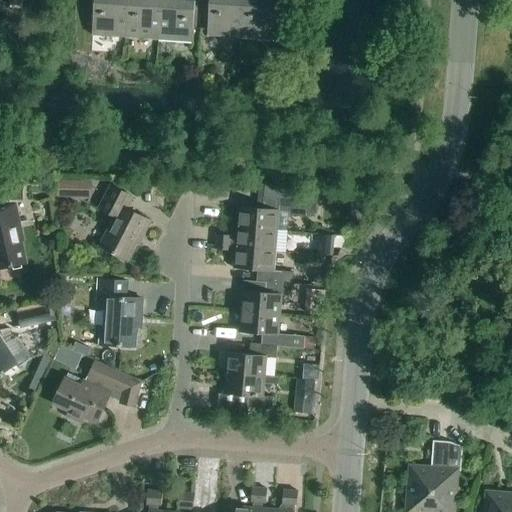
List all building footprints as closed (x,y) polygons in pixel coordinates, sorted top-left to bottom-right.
[(125,39),(127,0),(94,0),(92,37),(125,39)] [(127,0),(125,39),(158,42),(161,0),(127,0)] [(161,0),(158,42),(191,44),(195,3),(176,2),(175,0),(161,0)] [(241,40),(243,0),(210,0),(207,38),(241,40)] [(243,0),(241,40),(274,43),(277,0),(243,0)] [(0,177),(19,178),(19,174),(19,169),(0,168),(0,177)] [(58,197),(74,198),(74,180),(58,180),(58,197)] [(0,200),(23,201),(23,184),(0,184),(0,200)] [(128,263),(150,222),(127,210),(133,198),(111,187),(99,210),(115,218),(99,248),(128,263)] [(307,202),(264,199),(263,210),(239,208),(237,228),(277,232),(279,212),(289,213),(292,216),(306,218),(307,214),(316,215),(317,205),(307,204),(307,202)] [(0,269),(27,264),(22,242),(24,242),(16,205),(0,208),(0,269)] [(277,232),(237,228),(237,240),(231,240),(231,237),(217,236),(216,251),(230,252),(230,249),(236,249),(276,252),(277,232)] [(334,235),(320,234),(319,255),(333,256),(334,235)] [(274,272),(276,252),(236,249),(234,270),(258,272),(257,283),(267,283),(283,284),(293,285),(294,274),(274,272)] [(315,271),(314,285),(324,286),(326,272),(315,271)] [(142,319),(143,300),(127,299),(128,282),(99,281),(97,309),(105,310),(104,330),(101,330),(100,345),(122,346),(122,345),(137,346),(139,319),(142,319)] [(283,284),(267,283),(266,294),(242,292),(241,313),(280,316),(282,296),(292,297),(293,285),(283,284)] [(21,329),(52,322),(48,308),(18,315),(21,329)] [(304,338),(289,336),(279,335),(280,316),(241,313),(239,333),(263,335),(262,345),(262,346),(278,347),(278,348),(303,350),(304,338)] [(2,376),(18,366),(0,337),(0,374),(1,374),(2,376)] [(225,374),(265,378),(267,358),(277,359),(278,348),(278,347),(262,346),(262,345),(252,345),(251,356),(227,354),(225,374)] [(95,363),(86,383),(83,381),(81,387),(65,379),(53,405),(69,413),(67,418),(82,424),(84,419),(97,425),(110,396),(121,400),(120,404),(136,408),(141,384),(95,363)] [(265,378),(225,374),(224,395),(247,397),(246,408),(272,411),(273,398),(263,397),(265,378)] [(299,382),(298,397),(312,399),(314,399),(315,384),(313,384),(299,382)] [(478,397),(474,413),(496,419),(500,403),(478,397)] [(461,447),(451,443),(433,442),(431,470),(412,469),(408,511),(453,511),(457,468),(460,468),(461,447)] [(273,511),(274,510),(262,510),(263,504),(266,504),(267,490),(252,489),(251,503),(254,503),(253,509),(254,509),(253,511),(273,511)] [(274,510),(273,511),(294,511),(295,506),(297,506),(298,492),(283,491),(283,505),(285,505),(285,511),(274,510)] [(158,511),(159,506),(162,506),(163,493),(148,492),(147,505),(150,505),(149,511),(158,511)] [(191,511),(191,509),(194,509),(195,495),(180,494),(179,508),(182,508),(181,511),(191,511)] [(511,511),(511,496),(488,495),(486,511),(511,511)]
